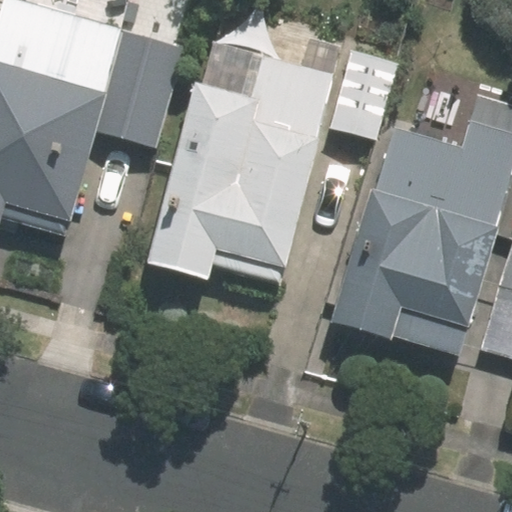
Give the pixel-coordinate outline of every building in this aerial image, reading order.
[(0,221),(0,220),(61,236),(65,220),(72,222),(96,135),(151,151),(181,51),(116,32),(116,29),(15,0),(4,0),(0,16),(0,221)] [(203,81),(153,259),(216,276),(221,260),(279,276),(282,261),(286,263),(322,136),(315,134),(331,74),(218,42),(206,81),(203,81)] [(397,63),(347,49),(325,124),(375,138),(397,63)] [(394,124),(339,318),(460,353),(469,322),(473,324),(511,187),(511,129),(471,118),(463,143),(394,124)] [(511,289),(497,286),(481,343),(511,352),(511,289)]
